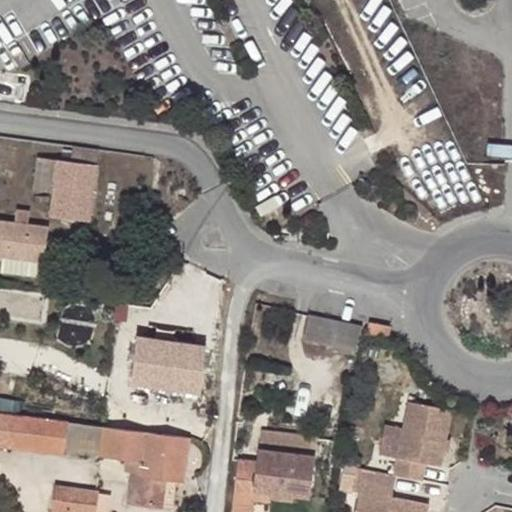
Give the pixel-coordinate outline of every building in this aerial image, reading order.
[(72,148),(70,164),(97,167),(99,151),(72,148)] [(33,192),(52,195),(56,162),(37,160),(33,192)] [(70,164),(56,162),(52,195),(49,219),(90,224),(97,167),(70,164)] [(0,258),(2,259),(43,265),(48,228),(29,225),(0,221),(0,258)] [(0,273),(41,280),(43,265),(2,259),(0,270),(0,273)] [(42,293),(17,293),(17,318),(43,318),(42,293)] [(354,356),(360,327),(307,315),(301,343),(354,356)] [(366,335),(388,340),(390,329),(367,325),(366,335)] [(129,384),(201,389),(205,339),(133,333),(129,384)] [(366,335),(365,339),(400,344),(400,342),(388,340),(366,335)] [(409,401),(394,474),(404,476),(423,480),(427,463),(440,466),(452,410),(409,401)] [(0,444),(39,449),(43,418),(0,411),(0,444)] [(62,452),(64,433),(66,421),(43,418),(39,449),(62,452)] [(64,433),(99,438),(100,425),(66,421),(64,433)] [(157,484),(158,477),(165,478),(183,480),(188,437),(100,425),(99,438),(97,455),(127,459),(125,472),(132,473),(128,501),(162,505),(164,485),(157,484)] [(253,479),(251,499),(264,500),(265,495),(292,498),(292,494),(308,496),(314,436),(258,430),(255,460),(250,459),(248,478),(253,479)] [(248,478),(250,459),(236,458),(230,511),(249,511),(251,499),(253,479),(248,478)] [(398,498),(389,496),(391,489),(394,474),(376,470),(356,466),(351,489),(358,490),(353,511),(425,511),(427,504),(398,498)] [(157,484),(164,485),(165,478),(158,477),(157,484)] [(399,491),(391,489),(389,496),(398,498),(399,491)] [(65,511),(94,511),(97,493),(68,490),(65,511)] [(104,511),(106,495),(97,493),(94,511),(104,511)]
